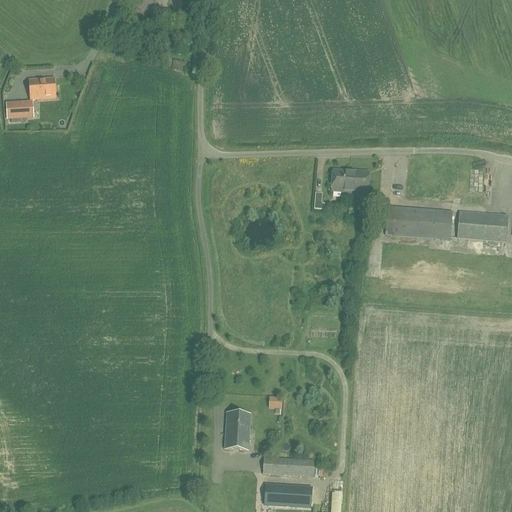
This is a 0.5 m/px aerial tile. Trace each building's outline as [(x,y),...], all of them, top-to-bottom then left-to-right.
[(56,99),(54,79),(29,81),(30,101),(56,99)] [(23,119),(22,102),(6,103),(7,120),(23,119)] [(333,171),(332,191),(349,193),(349,194),(367,195),(368,173),(354,172),(354,174),(349,174),(349,173),(333,171)] [(450,240),(452,213),(387,208),(385,236),(450,240)] [(508,217),(459,213),(457,239),(506,243),(508,217)] [(387,276),(468,278),(468,263),(388,261),(387,276)] [(224,450),(248,451),(251,415),(227,414),(224,450)] [(313,477),(314,461),(264,458),(263,475),(313,477)] [(248,510),(248,505),(258,506),(261,472),(243,471),(241,510),(248,510)] [(311,508),(312,488),(265,485),(263,506),(271,507),(311,509),(311,508)]
